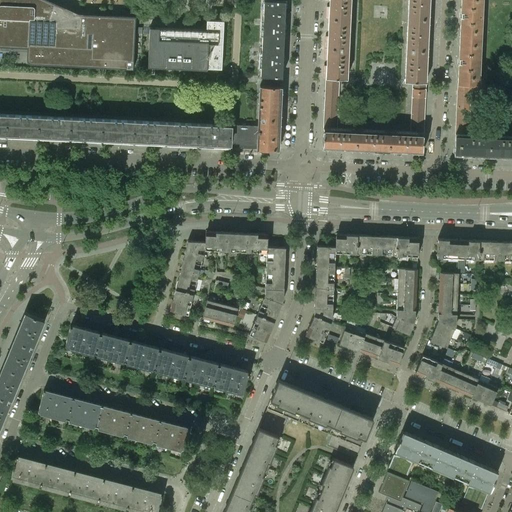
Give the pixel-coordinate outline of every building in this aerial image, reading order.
[(135,27),(135,16),(79,13),(71,10),(48,0),(0,0),(0,46),(1,47),(2,42),(27,43),(27,51),(26,58),(26,59),(27,60),(27,61),(27,62),(28,62),(29,63),(30,63),(31,64),(89,66),(104,67),(106,67),(111,68),(113,68),(133,69),(135,27)] [(283,13),(283,4),(284,1),(272,0),(263,0),(263,12),(283,13)] [(349,19),(350,1),(350,0),(329,0),(328,18),(349,19)] [(428,18),(429,0),(408,0),(407,17),(428,18)] [(284,32),(284,26),(282,26),(283,13),(263,12),(261,44),(282,44),(282,32),(284,32)] [(427,50),(428,18),(407,17),(406,49),(427,50)] [(348,48),(349,31),(349,19),(328,18),(327,47),(348,48)] [(221,68),(223,20),(213,19),(212,30),(149,27),(147,66),(206,69),(207,67),(218,68),(221,68)] [(282,63),(282,60),(282,58),(281,58),(282,44),(261,44),(260,75),(280,76),(281,63),(282,63)] [(346,78),(347,60),(348,48),(327,47),(325,78),(327,78),(327,77),(337,78),(339,78),(346,78)] [(425,83),(427,50),(406,49),(404,81),(412,81),(412,82),(414,82),(414,81),(424,82),(424,83),(425,83)] [(336,127),(338,84),(338,81),(339,78),(337,78),(327,77),(327,78),(325,78),(325,81),(323,127),(336,127)] [(425,97),(425,88),(425,85),(425,83),(424,83),(424,82),(414,81),(414,82),(412,82),(412,84),(412,96),(425,97)] [(278,111),(278,101),(278,94),(281,94),(281,86),(260,85),(258,117),(280,118),(280,111),(278,111)] [(38,137),(39,116),(7,114),(6,136),(7,136),(13,136),(14,134),(20,134),(31,135),(31,137),(37,137),(38,137)] [(70,139),(70,117),(39,116),(38,137),(39,137),(45,137),(45,135),(57,136),(63,136),(63,138),(69,138),(69,139),(70,139)] [(102,140),(102,119),(70,117),(70,139),(71,139),(77,139),(77,137),(95,138),(94,140),(100,140),(102,140)] [(276,144),(277,133),(277,126),(279,126),(280,118),(258,117),(258,126),(257,144),(257,147),(278,149),(279,144),(276,144)] [(133,142),(134,120),(102,119),(102,140),(103,140),(109,140),(109,138),(126,139),(126,141),(132,142),(133,142)] [(165,143),(166,122),(134,120),(133,142),(135,142),(141,142),(141,140),(158,141),(158,143),(164,143),(165,143)] [(197,145),(198,123),(166,122),(165,143),(166,143),(172,143),(173,141),(190,142),(190,144),(196,145),(197,145)] [(229,143),(230,125),(198,123),(197,145),(198,145),(204,145),(204,143),(222,144),(222,146),(228,146),(229,146),(229,143)] [(257,144),(258,126),(230,125),(229,143),(257,144)] [(355,152),(356,128),(336,127),(323,127),(322,150),(331,151),(332,148),(347,149),(346,152),(355,152)] [(388,154),(389,130),(356,128),(355,152),(365,152),(365,150),(380,151),(380,153),(388,154)] [(422,155),(423,132),(410,131),(389,130),(388,154),(398,154),(398,152),(413,152),(413,155),(422,155)] [(511,135),(455,133),(454,153),(511,155),(511,135)] [(225,250),(226,231),(205,230),(205,241),(204,249),(205,249),(225,250)] [(246,250),(246,232),(226,231),(225,250),(246,250)] [(267,246),(267,237),(267,233),(246,232),(246,250),(266,251),(267,246)] [(356,253),(357,234),(336,233),(335,246),(335,252),(356,253)] [(376,254),(377,235),(357,234),(356,253),(376,254)] [(397,255),(398,236),(377,235),(376,254),(397,255)] [(417,256),(418,240),(418,237),(398,236),(397,255),(417,256)] [(457,257),(458,239),(437,238),(436,256),(457,257)] [(478,258),(479,240),(458,239),(457,257),(478,258)] [(204,249),(205,241),(187,240),(185,250),(203,255),(204,249)] [(499,259),(500,241),(479,240),(478,258),(499,259)] [(511,259),(511,241),(500,241),(499,259),(499,262),(502,263),(502,259),(511,259)] [(334,267),(335,252),(335,246),(317,245),(316,266),(334,267)] [(284,268),(285,247),(267,246),(266,251),(266,267),(284,268)] [(198,274),(203,255),(185,250),(180,269),(198,274)] [(333,287),(334,267),(316,266),(315,286),(333,287)] [(283,289),(284,270),(284,268),(266,267),(265,288),(283,289)] [(416,279),(417,268),(398,268),(398,278),(416,279)] [(193,293),(198,274),(180,269),(175,289),(193,293)] [(458,283),(458,272),(440,272),(439,282),(458,283)] [(416,289),(416,279),(398,278),(394,278),(393,288),(397,288),(416,289)] [(457,293),(458,283),(439,282),(439,293),(457,293)] [(332,308),(333,287),(315,286),(314,307),(332,308)] [(283,299),(283,293),(283,291),(283,289),(265,288),(265,289),(264,295),(281,302),(283,299)] [(415,300),(416,289),(397,288),(397,299),(415,300)] [(188,314),(193,293),(175,289),(170,309),(188,314)] [(457,304),(457,293),(439,293),(438,303),(457,304)] [(274,321),(279,308),(281,302),(264,295),(256,314),(274,321)] [(213,320),(217,302),(207,299),(202,317),(213,320)] [(415,310),(415,300),(397,299),(396,309),(415,310)] [(243,301),(241,307),(246,309),(249,303),(243,301)] [(223,323),(227,305),(217,302),(213,320),(223,323)] [(456,314),(457,304),(438,303),(438,313),(456,314)] [(233,325),(238,307),(227,305),(223,323),(233,325)] [(332,318),(332,312),(332,310),(332,308),(314,307),(314,310),(313,314),(330,322),(332,318)] [(240,308),(236,317),(242,320),(246,310),(240,308)] [(414,320),(415,314),(415,312),(415,310),(396,309),(396,312),(396,316),(413,324),(414,320)] [(33,347),(44,320),(25,312),(13,339),(33,347)] [(456,324),(456,318),(456,316),(456,314),(438,313),(438,315),(437,320),(454,327),(456,324)] [(266,340),(274,321),(256,314),(249,333),(266,340)] [(324,338),(330,322),(313,314),(305,334),(322,341),(324,338)] [(409,334),(413,324),(396,316),(391,326),(409,334)] [(450,337),(454,327),(437,320),(433,330),(450,337)] [(94,352),(100,332),(85,328),(72,324),(71,325),(70,325),(65,344),(80,348),(94,352)] [(348,347),(354,329),(345,325),(339,343),(348,347)] [(358,350),(364,332),(354,329),(348,347),(358,350)] [(446,347),(450,337),(433,330),(429,340),(446,347)] [(124,360),(130,340),(115,336),(100,332),(94,352),(110,356),(124,360)] [(368,354),(374,336),(364,332),(358,350),(368,354)] [(378,357),(384,339),(374,336),(368,354),(378,357)] [(22,374),(33,347),(13,339),(2,366),(22,374)] [(397,364),(403,347),(403,346),(384,339),(378,357),(397,364)] [(154,368),(159,347),(145,343),(130,340),(124,360),(139,364),(154,368)] [(184,375),(189,355),(174,351),(159,347),(154,368),(169,372),(184,375)] [(433,379),(440,362),(422,354),(414,371),(433,379)] [(213,383),(218,363),(204,359),(189,355),(184,375),(199,379),(213,383)] [(443,383),(450,366),(440,362),(433,379),(443,383)] [(247,370),(234,367),(218,363),(213,383),(228,387),(243,391),(248,372),(247,372),(247,370)] [(0,396),(11,401),(22,374),(2,366),(0,371),(0,396)] [(452,388),(460,371),(450,366),(443,383),(452,388)] [(471,396),(479,379),(478,378),(481,371),(472,367),(469,375),(462,392),(471,396)] [(462,392),(469,375),(460,371),(452,388),(462,392)] [(300,413),(309,391),(278,379),(269,400),(300,413)] [(481,400),(488,383),(479,379),(471,396),(481,400)] [(492,399),(498,387),(488,383),(481,400),(490,404),(492,399)] [(67,418),(72,397),(58,393),(43,390),(43,391),(38,410),(55,415),(67,418)] [(332,426),(341,405),(309,391),(300,413),(332,426)] [(0,426),(11,401),(0,396),(0,426)] [(96,425),(101,405),(87,401),(72,397),(67,418),(84,422),(96,425)] [(363,439),(332,426),(300,413),(269,400),(258,427),(277,435),(280,436),(288,417),(290,418),(327,433),(331,434),(328,440),(326,444),(355,456),(356,457),(363,439)] [(125,433),(130,412),(116,409),(101,405),(96,425),(113,430),(125,433)] [(364,439),(372,418),(341,405),(332,426),(363,439),(364,439)] [(159,420),(145,416),(130,412),(125,433),(142,437),(154,440),(159,420)] [(188,429),(188,428),(174,424),(159,420),(154,440),(171,445),(183,448),(188,429)] [(269,460),(276,443),(274,442),(277,435),(258,427),(245,458),(264,466),(267,459),(269,460)] [(394,450),(402,453),(407,455),(423,462),(432,443),(402,430),(394,450)] [(459,477),(467,458),(432,443),(423,462),(429,465),(429,466),(452,476),(453,475),(459,477)] [(393,454),(387,470),(405,478),(412,462),(406,459),(406,458),(407,455),(402,453),(400,456),(399,456),(393,454)] [(40,484),(45,463),(31,459),(16,456),(16,458),(11,476),(26,480),(40,484)] [(256,491),(263,474),(261,473),(264,466),(245,458),(232,490),(251,498),(254,491),(256,491)] [(340,497),(352,466),(333,458),(330,465),(328,465),(321,482),(323,483),(321,489),(340,497)] [(489,490),(497,471),(467,458),(459,477),(469,482),(488,490),(489,490)] [(69,491),(74,471),(60,467),(45,463),(40,484),(54,488),(69,491)] [(400,501),(402,496),(409,480),(405,478),(387,470),(378,491),(388,495),(400,501)] [(103,478),(88,474),(74,471),(69,491),(83,495),(98,499),(103,478)] [(127,506),(132,486),(118,482),(103,478),(98,499),(113,503),(127,506)] [(426,511),(428,511),(437,491),(411,480),(405,495),(424,502),(421,509),(426,511)] [(481,509),(488,490),(469,482),(461,501),(481,509)] [(156,511),(161,496),(161,494),(161,493),(147,490),(132,486),(127,506),(141,510),(148,511),(156,511)] [(333,511),(340,497),(321,489),(317,497),(316,496),(311,507),(308,511),(333,511)] [(247,511),(250,506),(248,505),(251,498),(232,490),(222,511),(247,511)] [(400,511),(402,510),(405,511),(406,508),(415,511),(419,511),(418,511),(421,504),(402,496),(400,501),(388,495),(380,511),(400,511)] [(435,501),(430,511),(437,511),(441,504),(435,501)]
